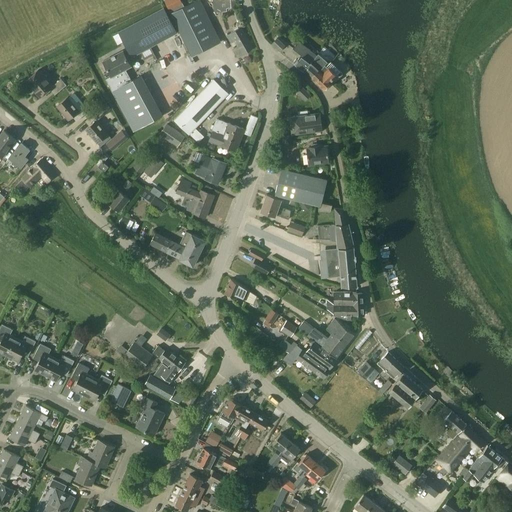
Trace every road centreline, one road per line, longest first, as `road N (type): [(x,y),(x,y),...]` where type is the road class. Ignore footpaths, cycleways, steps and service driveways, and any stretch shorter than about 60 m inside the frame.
road 1 (residential): [(511,458),(388,345),(371,311),(325,101),(263,43)]
road 2 (residential): [(206,299),(270,113),(273,80),(263,43)]
road 3 (residential): [(206,299),(162,275),(94,218),(65,174)]
road 4 (residential): [(354,460),(230,357)]
road 5 (residential): [(134,441),(42,393),(14,391)]
